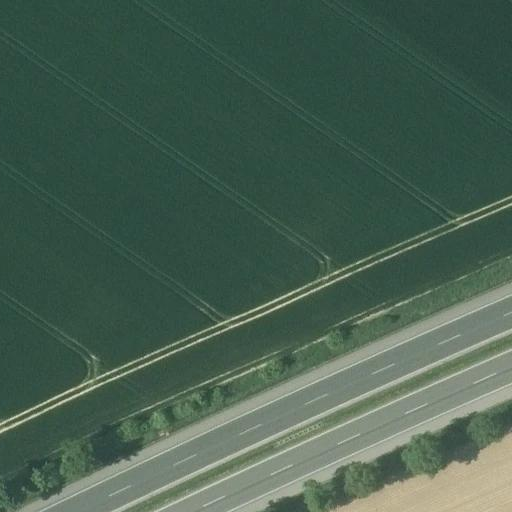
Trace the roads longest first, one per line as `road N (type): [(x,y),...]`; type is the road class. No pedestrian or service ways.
road 1 (motorway): [(511,316),(82,511)]
road 2 (motorway): [(198,511),(511,370)]
